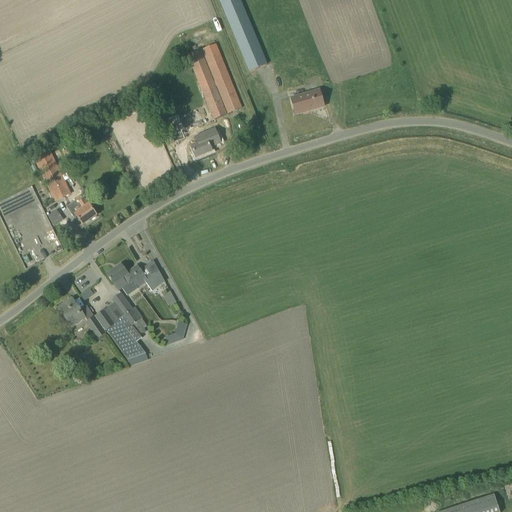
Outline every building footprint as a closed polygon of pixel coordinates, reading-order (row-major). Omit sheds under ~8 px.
[(267,65),(239,0),(219,0),(249,73),(267,65)] [(292,56),(306,53),(303,41),(289,45),(292,56)] [(216,45),(202,51),(215,82),(213,83),(201,51),(188,56),(213,120),(226,115),(215,87),(216,86),(227,114),(241,109),(216,45)] [(319,91),(291,99),(295,115),(324,107),(319,91)] [(175,118),(161,123),(170,145),(184,139),(175,118)] [(197,143),(191,146),(191,149),(195,158),(211,151),(210,147),(220,143),(215,129),(195,137),(197,143)] [(70,194),(50,154),(36,161),(55,201),(70,194)] [(91,208),(84,198),(77,203),(81,209),(74,214),(83,226),(96,216),(91,208)] [(144,276),(137,266),(126,273),(121,265),(106,275),(113,285),(114,285),(118,292),(127,286),(128,287),(133,284),(137,289),(146,283),(142,277),(144,276)] [(85,301),(93,294),(89,289),(81,296),(85,301)] [(168,306),(175,302),(170,292),(163,296),(168,306)] [(131,310),(121,294),(114,299),(117,302),(96,317),(128,360),(145,354),(137,342),(142,338),(139,334),(144,333),(142,327),(147,326),(141,319),(142,318),(135,307),(131,310)] [(77,307),(72,299),(58,308),(62,314),(58,316),(58,320),(60,323),(65,324),(67,322),(71,327),(84,318),(87,321),(85,323),(97,340),(106,334),(86,307),(80,311),(77,307)] [(175,334),(165,338),(168,346),(183,340),(187,325),(179,321),(175,334)] [(145,354),(128,360),(130,367),(148,361),(148,360),(145,354)] [(498,511),(493,495),(434,511),(433,511),(498,511)]
